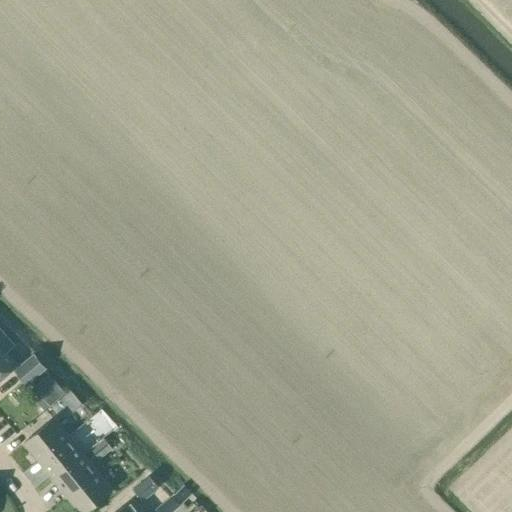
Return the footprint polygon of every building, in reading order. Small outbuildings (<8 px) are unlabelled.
[(0,377),(15,364),(6,353),(12,347),(0,333),(0,377)] [(14,369),(26,384),(46,367),(34,352),(14,369)] [(36,385),(51,404),(63,394),(48,375),(36,385)] [(62,417),(74,407),(66,397),(54,407),(62,417)] [(23,442),(38,461),(68,436),(54,418),(23,442)] [(83,454),(68,436),(38,461),(52,478),(83,454)] [(99,458),(111,449),(103,438),(90,447),(99,458)] [(52,478),(66,496),(97,471),(83,454),(52,478)] [(97,471),(66,496),(79,511),(83,511),(112,490),(97,471)] [(148,476),(132,489),(142,502),(159,488),(148,476)] [(183,502),(192,495),(184,486),(175,493),(183,502)] [(171,511),(182,504),(174,494),(158,506),(162,511),(171,511)] [(115,511),(142,511),(132,499),(115,511)]
